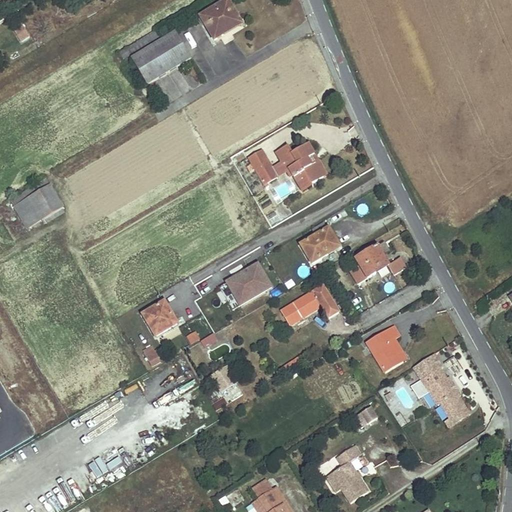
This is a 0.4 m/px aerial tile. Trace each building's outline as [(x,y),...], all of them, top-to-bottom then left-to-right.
[(0,0),(0,8),(14,0),(0,0)] [(201,18),(215,41),(225,35),(223,32),(240,22),(228,2),(201,18)] [(223,32),(225,35),(242,25),(240,22),(223,32)] [(30,38),(22,24),(14,29),(22,43),(30,38)] [(124,60),(162,37),(157,30),(119,53),(124,60)] [(148,86),(191,59),(176,33),(132,60),(148,86)] [(277,154),(282,163),(287,172),(289,171),(303,193),(313,187),(312,185),(323,178),(315,164),(313,166),(309,159),(315,156),(309,145),(293,154),(288,147),(277,154)] [(267,184),(277,178),(272,169),(262,151),(249,159),(264,185),(267,184)] [(323,178),(326,176),(315,156),(309,159),(313,166),(315,164),(323,178)] [(282,163),(272,169),(277,178),(287,172),(282,163)] [(265,211),(239,168),(206,187),(232,230),(265,211)] [(298,190),(291,178),(269,190),(277,204),(298,190)] [(29,200),(50,187),(46,179),(10,201),(15,208),(29,200)] [(63,209),(50,187),(29,200),(42,222),(63,209)] [(42,222),(29,200),(15,208),(27,230),(42,222)] [(281,205),(276,208),(281,217),(286,214),(281,205)] [(337,248),(333,241),(335,239),(329,229),(328,230),(324,223),(312,230),(316,237),(301,246),(312,265),(328,255),(327,253),(337,248)] [(335,239),(333,241),(337,248),(327,253),(328,255),(340,248),(335,239)] [(388,267),(389,266),(377,247),(356,260),(360,267),(350,273),(358,285),(376,274),(375,272),(387,264),(388,267)] [(360,249),(349,255),(353,261),(364,255),(360,249)] [(389,266),(388,267),(394,276),(407,269),(401,259),(389,266)] [(376,274),(388,267),(387,264),(375,272),(376,274)] [(268,290),(272,288),(258,265),(255,267),(268,290)] [(255,298),(268,290),(255,267),(227,283),(236,300),(251,291),(255,298)] [(339,313),(323,288),(281,313),(289,326),(322,307),(329,319),(339,313)] [(236,300),(240,306),(255,298),(251,291),(236,300)] [(165,303),(143,316),(156,337),(177,324),(165,303)] [(334,329),(342,329),(342,319),(334,319),(334,329)] [(390,343),(396,340),(400,337),(394,327),(367,343),(385,374),(402,363),(390,343)] [(196,332),(187,337),(191,345),(200,340),(196,332)] [(205,349),(218,342),(214,335),(201,343),(205,349)] [(400,348),(396,340),(390,343),(402,363),(408,360),(403,353),(402,354),(399,348),(400,348)] [(355,345),(352,341),(344,346),(347,350),(355,345)] [(156,354),(152,347),(145,351),(148,358),(156,354)] [(161,362),(156,354),(148,358),(153,367),(161,362)] [(435,355),(413,369),(438,407),(440,405),(449,419),(466,408),(459,398),(461,396),(449,378),(447,379),(445,380),(439,371),(441,370),(443,368),(435,355)] [(221,392),(237,383),(227,365),(211,375),(221,392)] [(439,371),(445,380),(447,379),(441,370),(439,371)] [(162,387),(149,396),(148,395),(81,435),(98,462),(84,470),(97,491),(191,435),(162,387)] [(391,393),(385,397),(389,402),(395,399),(391,393)] [(362,414),(369,425),(378,419),(371,408),(362,414)] [(449,419),(444,423),(449,430),(470,415),(466,408),(449,419)] [(361,456),(355,447),(337,459),(343,467),(334,473),(333,480),(340,491),(342,490),(351,504),(369,492),(350,463),(361,456)] [(337,493),(340,491),(333,480),(334,473),(327,478),(337,493)] [(252,490),(258,500),(273,490),(266,481),(252,490)] [(287,511),(283,506),(287,503),(276,488),(273,490),(258,500),(266,511),(287,511)] [(226,496),(219,501),(223,507),(230,503),(226,496)] [(266,511),(258,500),(252,504),(257,511),(266,511)] [(292,511),(287,503),(283,506),(287,511),(292,511)]
